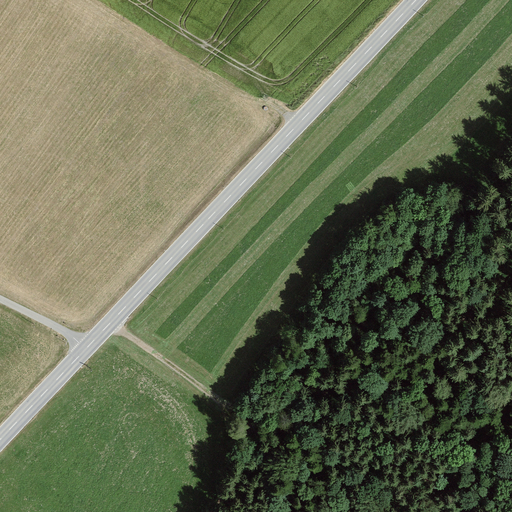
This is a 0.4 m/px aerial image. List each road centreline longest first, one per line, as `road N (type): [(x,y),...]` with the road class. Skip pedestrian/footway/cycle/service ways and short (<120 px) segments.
road 1 (secondary): [(418,0),(0,441)]
road 2 (track): [(110,322),(225,409),(273,486),(335,511)]
